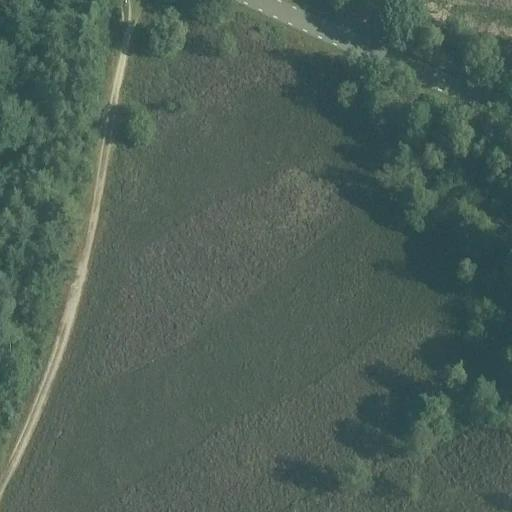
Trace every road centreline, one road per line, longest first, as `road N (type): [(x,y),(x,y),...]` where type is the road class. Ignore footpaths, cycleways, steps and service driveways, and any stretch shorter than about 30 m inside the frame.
road 1 (track): [(133,0),(70,331),(0,496)]
road 2 (tertiary): [(511,110),(258,0)]
